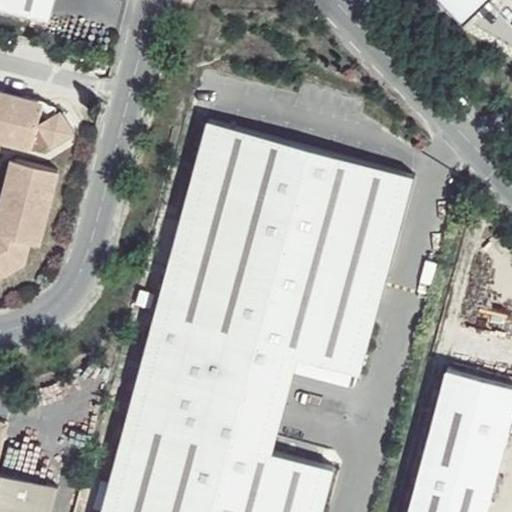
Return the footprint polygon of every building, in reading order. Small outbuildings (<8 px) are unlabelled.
[(0,0),(0,5),(48,18),(53,0),(0,0)] [(442,0),(465,25),(491,0),(442,0)] [(55,145),(69,127),(54,115),(46,125),(43,124),(47,106),(0,95),(0,139),(37,148),(39,141),(55,145)] [(409,174),(204,122),(98,511),(323,511),(335,467),(262,449),(286,354),(359,372),(409,174)] [(0,278),(27,262),(32,240),(44,243),(62,170),(21,160),(2,234),(0,234),(0,278)] [(511,388),(444,371),(408,511),(485,511),(511,411),(511,388)] [(0,462),(8,431),(0,429),(0,511),(53,511),(57,495),(0,481),(0,462)]
